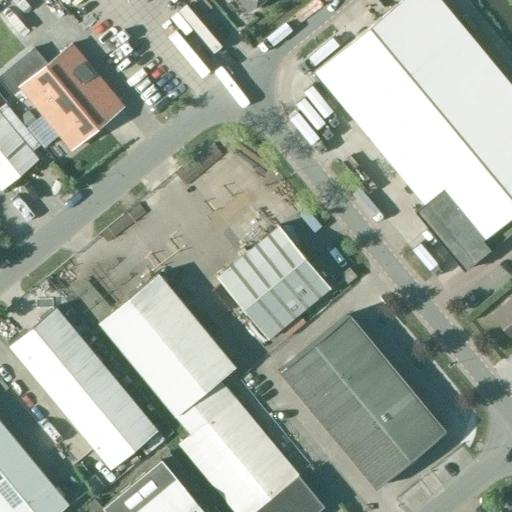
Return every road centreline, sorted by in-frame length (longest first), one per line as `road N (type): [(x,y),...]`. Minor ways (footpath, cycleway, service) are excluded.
road 1 (unclassified): [(511,421),(239,82)]
road 2 (unclassified): [(0,280),(239,82)]
road 3 (unclassified): [(239,82),(339,0)]
